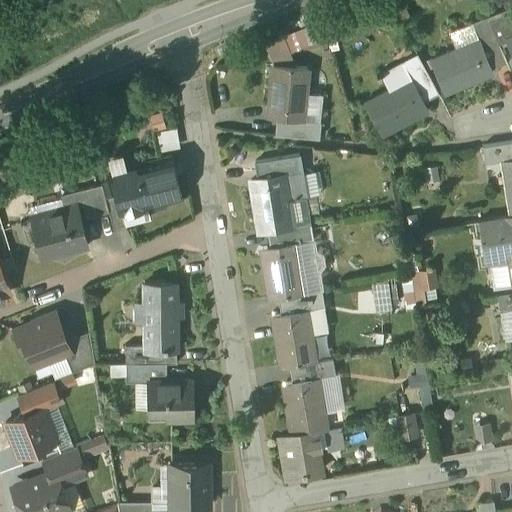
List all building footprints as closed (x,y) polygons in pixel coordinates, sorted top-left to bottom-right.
[(511,6),(488,16),(499,44),(507,41),(511,54),(511,6)] [(499,44),(488,16),(472,23),(490,69),(491,69),(506,62),(499,44)] [(457,50),(433,60),(432,59),(431,59),(444,92),(446,92),(445,91),(492,71),(491,69),(490,69),(472,23),(449,32),(457,50)] [(439,93),(418,55),(403,62),(411,78),(424,101),(439,93)] [(307,68),(274,65),(269,117),(277,118),(303,120),(307,68)] [(411,78),(365,103),(382,133),(383,133),(382,132),(428,108),(424,101),(411,78)] [(303,120),(277,118),(275,134),(319,138),(321,122),(303,120)] [(511,141),(482,146),(485,163),(503,160),(511,158),(511,141)] [(299,154),(256,162),(259,178),(302,171),(299,154)] [(170,157),(111,172),(117,194),(118,194),(123,212),(124,212),(123,210),(143,204),(145,211),(149,210),(147,206),(181,197),(170,157)] [(511,158),(503,160),(511,211),(511,158)] [(259,178),(251,179),(259,231),(267,229),(311,222),(302,171),(259,178)] [(102,183),(79,189),(83,204),(86,216),(109,211),(103,187),(102,183)] [(123,212),(118,194),(117,194),(106,197),(103,187),(109,211),(113,228),(126,224),(123,212)] [(79,189),(61,194),(64,208),(32,216),(42,255),(70,248),(70,250),(88,246),(78,206),(83,204),(79,189)] [(511,214),(480,220),(487,262),(509,258),(511,277),(511,214)] [(311,222),(267,229),(270,246),(296,242),(313,239),(311,222)] [(296,242),(270,246),(272,256),(264,257),(271,298),(278,297),(304,293),(296,242)] [(175,282),(144,283),(145,344),(145,346),(145,350),(176,349),(175,282)] [(304,293),(278,297),(281,314),(307,309),(324,306),(322,290),(304,293)] [(511,291),(497,294),(500,311),(511,308),(511,291)] [(281,314),(273,315),(282,366),(289,365),(315,361),(307,309),(281,314)] [(56,313),(15,329),(23,350),(27,349),(34,365),(65,353),(71,350),(67,340),(56,313)] [(89,331),(67,340),(71,350),(65,353),(72,372),(95,363),(89,331)] [(145,344),(125,344),(126,363),(166,362),(177,362),(177,361),(176,349),(145,350),(145,346),(145,344)] [(315,361),(289,365),(292,381),(317,378),(336,374),(333,358),(315,361)] [(166,362),(126,363),(126,382),(147,381),(148,380),(166,380),(166,362)] [(292,381),(284,383),(293,434),(314,431),(327,428),(326,427),(325,428),(317,378),(292,381)] [(52,380),(18,394),(26,414),(43,407),(44,408),(60,402),(52,380)] [(193,381),(166,381),(166,380),(148,380),(147,381),(148,419),(193,418),(193,381)] [(26,414),(6,422),(19,455),(28,451),(29,453),(36,450),(36,448),(56,440),(44,408),(43,407),(26,414)] [(491,427),(475,429),(477,446),(493,444),(491,427)] [(293,434),(280,436),(287,477),(321,471),(314,431),(293,434)] [(103,434),(76,445),(81,456),(107,446),(103,434)] [(76,445),(43,458),(49,474),(56,471),(60,481),(65,479),(71,481),(88,475),(81,456),(76,445)] [(209,462),(170,462),(170,507),(171,508),(203,507),(207,507),(207,491),(209,491),(209,462)] [(49,474),(15,488),(21,502),(19,503),(22,511),(58,511),(70,508),(60,481),(56,471),(49,474)] [(119,511),(118,503),(94,511),(119,511)]
